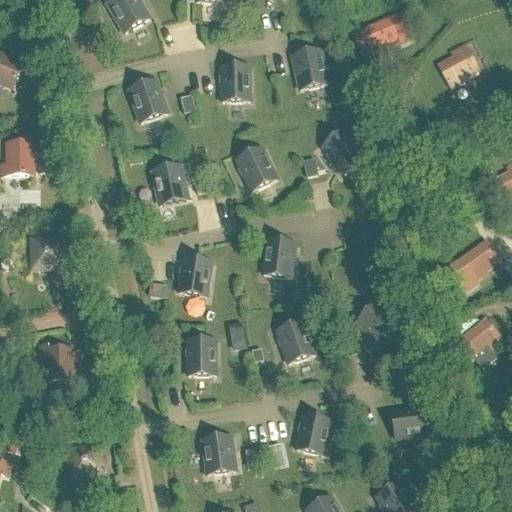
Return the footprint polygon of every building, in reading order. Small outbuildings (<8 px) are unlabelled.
[(122,0),(108,8),(125,38),(149,24),(135,0),(122,0)] [(398,21),(357,38),(366,59),(377,54),(378,57),(391,52),(390,49),(407,42),(398,21)] [(46,33),(33,24),(23,37),(36,46),(46,33)] [(479,75),(466,51),(452,58),(454,62),(439,70),(451,93),(464,86),(463,84),(479,75)] [(293,61),(301,95),(328,89),(321,56),(293,61)] [(0,87),(13,93),(27,63),(17,59),(14,65),(0,58),(0,87)] [(222,107),(250,106),(250,72),(222,73),(222,107)] [(130,95),(141,128),(168,119),(156,86),(130,95)] [(342,92),(331,94),(334,110),(346,108),(342,92)] [(193,101),(181,103),(185,119),(196,117),(193,101)] [(323,152),(345,179),(367,162),(345,135),(323,152)] [(40,144),(33,144),(33,149),(8,149),(8,169),(1,169),(1,180),(34,180),(34,157),(40,157),(40,144)] [(237,166),(252,197),(277,185),(263,154),(237,166)] [(40,162),(40,180),(54,180),(54,161),(40,162)] [(303,166),(307,183),(319,180),(315,164),(303,166)] [(153,177),(161,211),(188,205),(181,171),(153,177)] [(511,171),(508,173),(510,177),(495,185),(505,205),(511,201),(511,171)] [(206,181),(195,183),(198,199),(209,197),(206,181)] [(362,233),(368,260),(402,253),(396,226),(362,233)] [(31,243),(32,274),(65,274),(64,242),(31,243)] [(264,280),(292,283),(296,249),(268,246),(264,280)] [(460,265),(473,284),(484,276),(485,277),(500,266),(487,247),(460,265)] [(72,261),(72,273),(84,273),(84,261),(72,261)] [(179,298),(207,302),(212,268),(184,264),(179,298)] [(152,290),(150,302),(166,304),(168,292),(152,290)] [(357,328),(382,352),(402,332),(377,308),(357,328)] [(461,345),(477,365),(489,355),(488,353),(501,343),(486,325),(461,345)] [(278,336),(289,369),(315,360),(304,327),(278,336)] [(243,329),(231,330),(232,338),(244,336),(243,329)] [(188,381),(216,380),(216,346),(188,346),(188,381)] [(48,350),(40,350),(41,363),(47,362),(48,386),(81,385),(81,373),(74,374),(73,354),(48,355),(48,350)] [(255,368),(264,366),(262,355),(253,356),(255,368)] [(427,394),(418,395),(419,403),(428,402),(427,394)] [(98,399),(100,412),(116,409),(114,396),(98,399)] [(393,417),(396,444),(431,440),(427,412),(393,417)] [(297,455),(324,461),(331,427),(304,421),(297,455)] [(105,435),(107,447),(119,445),(117,433),(105,435)] [(203,446),(208,480),(236,476),(231,442),(203,446)] [(12,459),(23,461),(26,449),(15,447),(12,459)] [(99,448),(66,453),(71,484),(104,479),(99,448)] [(260,454),(250,455),(252,467),(261,466),(260,454)] [(0,478),(6,480),(10,468),(3,466),(1,470),(0,469),(0,478)] [(377,503),(382,511),(415,511),(401,488),(377,503)] [(313,511),(336,511),(331,502),(313,511)]
